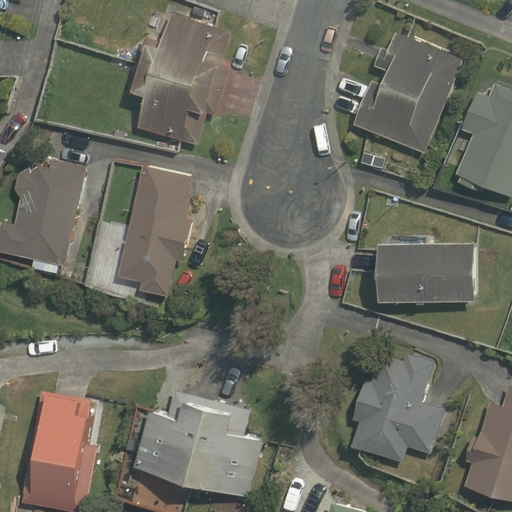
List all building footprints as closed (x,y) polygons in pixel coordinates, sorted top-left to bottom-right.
[(235,63),(226,61),(236,28),(173,10),(164,42),(146,37),(142,50),(145,51),(134,88),(147,92),(137,127),(202,146),(211,115),(219,117),(235,63)] [(427,152),(466,57),(397,30),(389,48),(383,45),(376,64),(388,69),(382,83),(374,79),(356,123),(427,152)] [(511,195),(511,87),(496,81),(491,94),(479,90),(463,127),(474,132),(456,172),(462,174),(459,179),(472,185),(475,180),(511,195)] [(36,117),(14,108),(3,134),(25,143),(36,117)] [(0,168),(10,154),(0,147),(0,168)] [(3,219),(0,231),(0,250),(67,265),(90,164),(62,157),(57,160),(55,168),(41,164),(33,168),(31,167),(21,172),(17,186),(22,196),(16,222),(3,219)] [(195,174),(145,163),(120,275),(144,280),(143,287),(169,293),(177,256),(185,258),(193,219),(187,218),(193,191),(191,191),(195,174)] [(380,239),(380,298),(477,299),(477,239),(380,239)] [(353,444),(405,460),(409,445),(433,452),(448,407),(424,400),(436,360),(408,352),(407,359),(382,351),(373,379),(367,377),(354,418),(361,420),(353,444)] [(511,497),(511,382),(509,382),(503,402),(490,398),(479,436),(474,434),(467,458),(473,460),(466,483),(511,497)] [(44,388),(23,500),(87,511),(100,444),(85,442),(94,398),(44,388)] [(170,414),(150,409),(135,465),(250,495),(265,439),(247,434),(254,409),(177,388),(170,414)] [(329,511),(375,511),(333,500),(329,511)]
